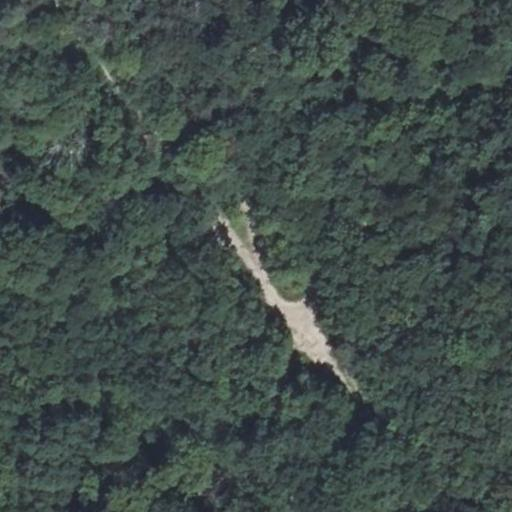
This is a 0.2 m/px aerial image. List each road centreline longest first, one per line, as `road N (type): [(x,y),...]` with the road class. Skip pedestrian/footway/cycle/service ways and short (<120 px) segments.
road 1 (track): [(230,240),(293,321),(332,183),(360,117),(410,87),(469,89),(511,102)]
road 2 (track): [(295,0),(256,207),(230,240)]
road 3 (track): [(32,191),(121,228),(230,240)]
